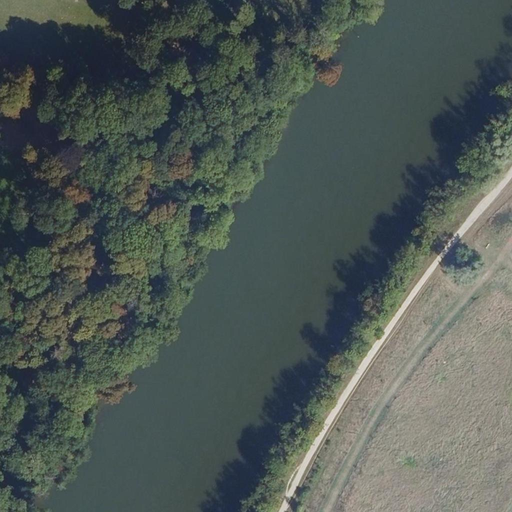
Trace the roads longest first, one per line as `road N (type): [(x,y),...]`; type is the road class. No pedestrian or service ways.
road 1 (track): [(281,511),(317,438),(395,319),(511,169)]
road 2 (track): [(276,135),(187,18),(150,0)]
